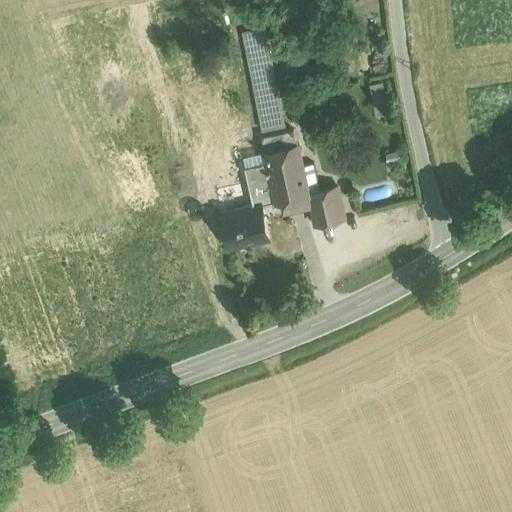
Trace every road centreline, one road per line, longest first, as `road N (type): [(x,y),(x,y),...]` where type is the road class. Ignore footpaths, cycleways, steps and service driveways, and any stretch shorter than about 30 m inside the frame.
road 1 (secondary): [(448,256),(313,329),(0,446)]
road 2 (unclassified): [(395,0),(429,206),(448,256)]
